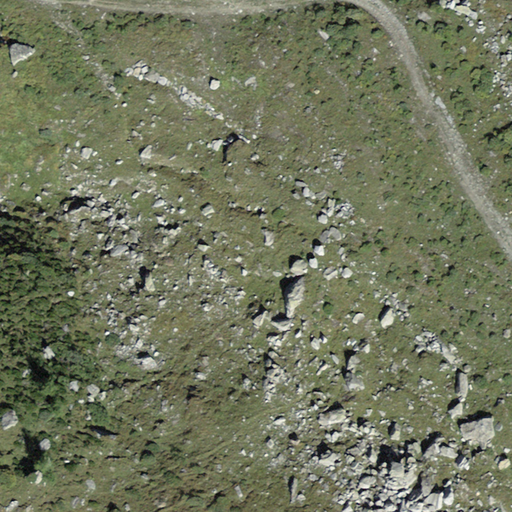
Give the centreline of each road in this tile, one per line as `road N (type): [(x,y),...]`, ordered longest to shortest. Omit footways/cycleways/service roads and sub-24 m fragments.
road 1 (track): [(345,0),(385,12),(511,240)]
road 2 (track): [(73,0),(260,0)]
